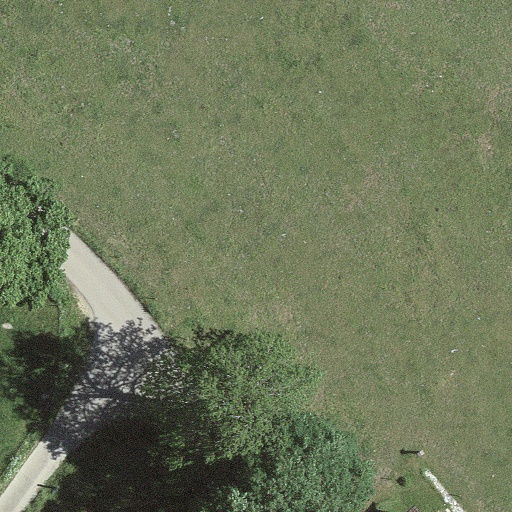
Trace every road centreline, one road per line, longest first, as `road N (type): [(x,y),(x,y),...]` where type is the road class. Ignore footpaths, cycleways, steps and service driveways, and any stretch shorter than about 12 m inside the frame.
road 1 (unclassified): [(140,329),(1,511)]
road 2 (unclassified): [(140,329),(252,511)]
road 3 (unclassified): [(0,202),(92,267),(140,329)]
